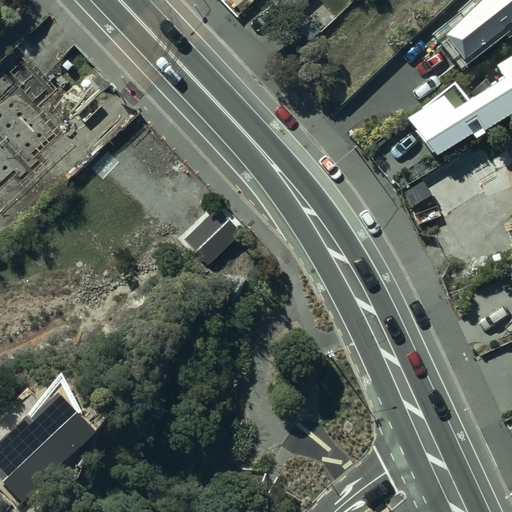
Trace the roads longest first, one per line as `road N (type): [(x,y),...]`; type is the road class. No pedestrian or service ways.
road 1 (secondary): [(117,0),(321,219),(430,433)]
road 2 (unclassified): [(334,511),(430,433)]
